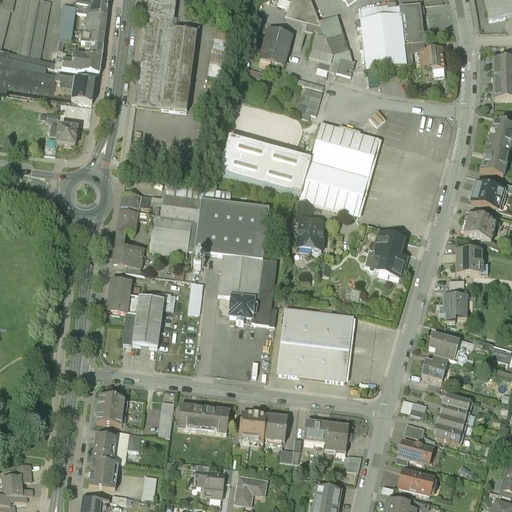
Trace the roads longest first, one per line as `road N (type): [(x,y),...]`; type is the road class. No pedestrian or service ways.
road 1 (residential): [(74,372),(385,410)]
road 2 (residential): [(385,410),(467,112)]
road 3 (secondary): [(106,141),(129,0)]
road 4 (residential): [(467,112),(338,98)]
